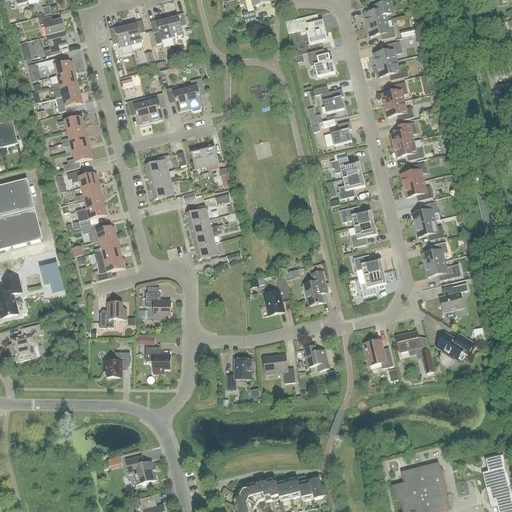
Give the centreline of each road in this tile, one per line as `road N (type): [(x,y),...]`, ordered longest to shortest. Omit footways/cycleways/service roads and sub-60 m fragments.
road 1 (residential): [(190,341),(343,327),(387,317),(405,303),(407,282),(341,4)]
road 2 (secondary): [(511,314),(437,0)]
road 3 (residential): [(190,341),(188,284),(148,262),(118,151)]
road 4 (residential): [(118,151),(88,38),(105,5)]
road 5 (residential): [(154,422),(124,407),(8,404)]
